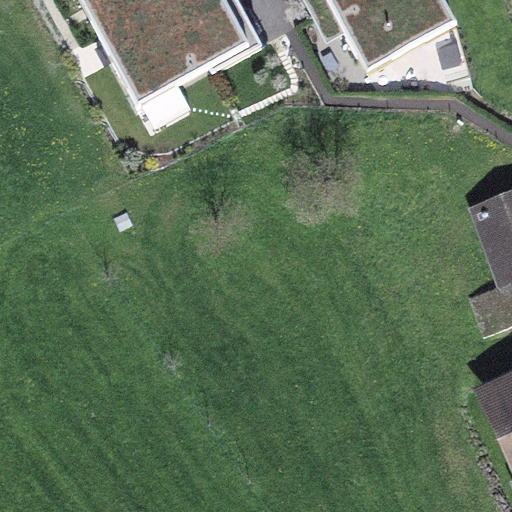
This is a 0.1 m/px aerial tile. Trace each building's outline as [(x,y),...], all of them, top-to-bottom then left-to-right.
[(78,0),(101,42),(182,0),(78,0)] [(249,54),(220,0),(182,0),(101,42),(139,113),(249,54)] [(444,0),(329,0),(369,71),(457,23),(444,0)] [(511,204),(478,217),(502,283),(511,279),(511,204)] [(484,339),(511,328),(511,292),(510,287),(470,302),(484,339)] [(511,379),(470,399),(511,492),(511,379)]
